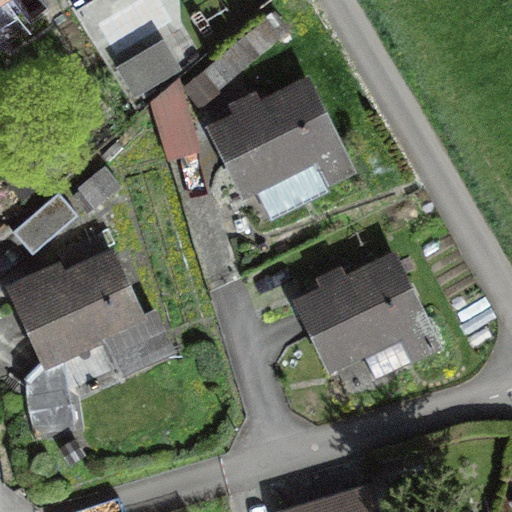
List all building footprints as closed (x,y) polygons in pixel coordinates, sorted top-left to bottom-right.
[(0,0),(0,35),(22,22),(8,0),(0,0)] [(309,81),(214,125),(258,218),(352,175),(309,81)] [(61,197),(17,227),(32,249),(76,219),(61,197)] [(106,237),(71,250),(13,281),(43,350),(28,378),(35,433),(71,430),(71,394),(169,351),(106,237)] [(402,263),(302,304),(328,367),(361,353),(371,378),(438,350),(402,263)] [(401,511),(396,489),(296,511),(401,511)]
